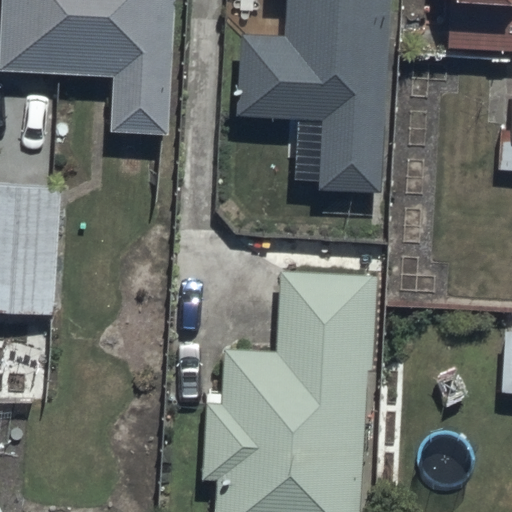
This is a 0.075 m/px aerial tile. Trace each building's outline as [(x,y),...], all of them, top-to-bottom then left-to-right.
[(173,0),(11,0),(6,71),(118,78),(114,136),(164,140),(173,0)] [(323,190),(375,193),(384,0),(259,0),(254,115),(327,119),(323,190)] [(511,0),(435,0),(432,35),(511,43),(511,0)] [(511,64),(508,127),(498,127),(496,163),(511,163),(511,64)] [(0,305),(53,307),(58,176),(0,173),(0,305)] [(204,511),(357,511),(371,278),(281,273),(212,379),(204,511)] [(511,322),(502,322),(500,381),(511,381),(511,322)]
